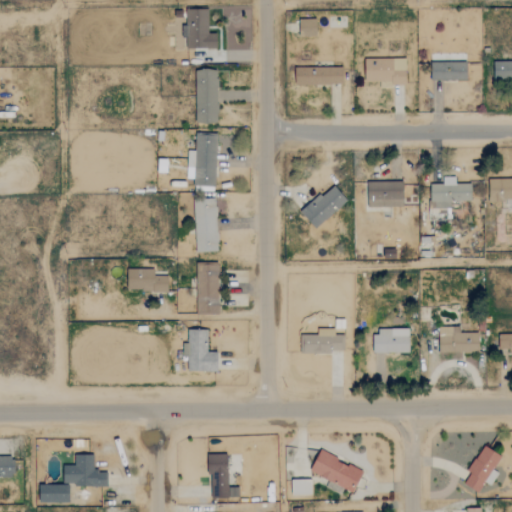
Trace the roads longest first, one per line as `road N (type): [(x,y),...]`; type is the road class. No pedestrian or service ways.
road 1 (residential): [(511,404),(0,413)]
road 2 (residential): [(266,409),(265,0)]
road 3 (residential): [(266,132),(511,128)]
